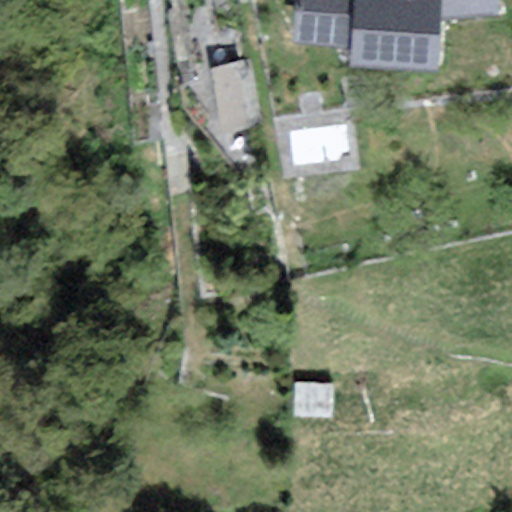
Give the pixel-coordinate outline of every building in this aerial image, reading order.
[(441,0),(294,0),(292,46),(349,49),(348,68),(437,73),(440,21),(441,0)] [(441,0),(440,21),(500,16),(497,0),(441,0)] [(290,58),(289,128),(343,129),(345,59),(290,58)] [(248,63),(209,71),(222,133),(261,125),(248,63)] [(209,219),(256,212),(245,144),(198,151),(209,219)]
